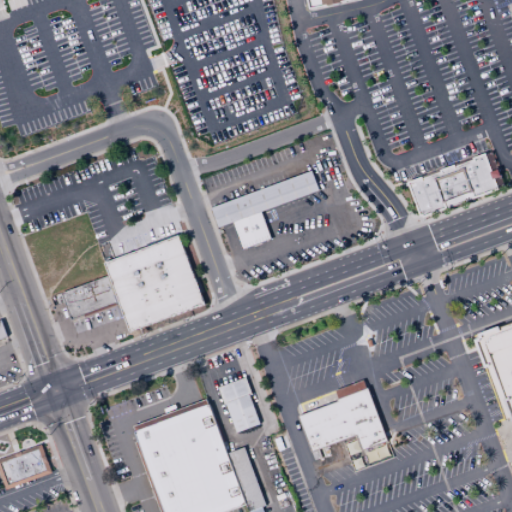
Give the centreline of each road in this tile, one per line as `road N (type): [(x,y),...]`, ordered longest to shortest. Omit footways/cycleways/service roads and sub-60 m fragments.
road 1 (residential): [(235,323),(155,126)]
road 2 (residential): [(155,126),(124,129),(0,173)]
road 3 (secondary): [(410,246),(295,289),(284,304)]
road 4 (tertiary): [(99,511),(55,390)]
road 5 (secondary): [(284,304),(306,307),(401,271)]
road 6 (tertiary): [(55,390),(12,276)]
